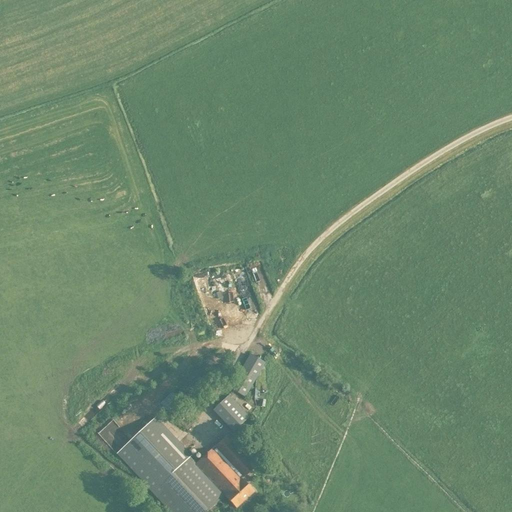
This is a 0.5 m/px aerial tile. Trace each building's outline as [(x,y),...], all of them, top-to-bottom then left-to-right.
[(272,364),(278,353),(273,349),(266,361),(272,364)] [(230,385),(244,393),(264,359),(250,351),(230,385)] [(139,398),(147,392),(143,387),(135,394),(139,398)] [(233,428),(248,414),(228,392),(212,406),(233,428)] [(179,419),(186,426),(195,418),(188,410),(179,419)] [(236,505),(254,488),(242,475),(255,464),(225,432),(196,459),(154,415),(116,450),(173,511),(202,511),(224,492),(236,505)]
